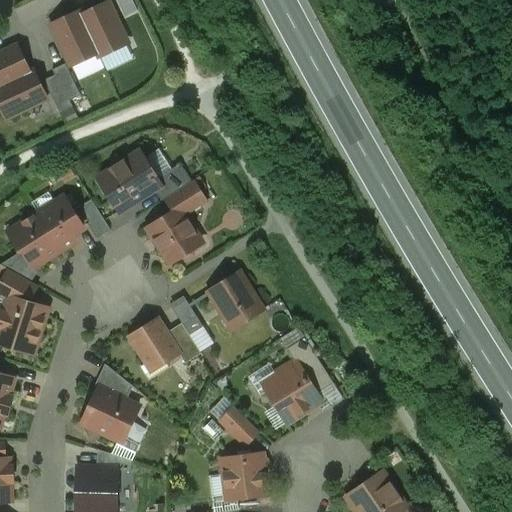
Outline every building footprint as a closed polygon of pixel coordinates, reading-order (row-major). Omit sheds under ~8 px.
[(107,4),(81,16),(80,17),(98,54),(97,54),(100,59),(127,45),(107,4)] [(71,67),(97,54),(98,54),(80,17),(81,16),(80,13),(67,19),(66,17),(50,25),(71,67)] [(0,87),(28,74),(23,62),(25,61),(17,45),(0,53),(0,87)] [(65,63),(51,70),(54,76),(55,75),(68,101),(70,101),(81,96),(65,63)] [(32,72),(28,74),(0,87),(0,107),(6,119),(46,99),(39,83),(38,84),(32,72)] [(55,75),(54,76),(44,81),(59,113),(73,107),(70,101),(68,101),(55,75)] [(119,163),(97,177),(120,213),(136,203),(135,201),(153,189),(160,185),(156,179),(148,166),(149,162),(146,157),(142,155),(139,151),(137,152),(138,154),(121,165),(119,163)] [(191,182),(180,164),(156,179),(160,185),(153,189),(161,201),(163,199),(191,182)] [(180,209),(185,217),(208,202),(194,180),(191,182),(163,199),(172,213),(180,209)] [(64,197),(36,214),(60,253),(68,248),(64,241),(83,229),(64,197)] [(90,200),(84,204),(82,213),(89,223),(87,224),(96,240),(111,231),(90,200)] [(180,209),(172,213),(148,229),(169,263),(181,256),(186,259),(192,255),(193,248),(201,243),(185,217),(180,209)] [(23,252),(32,266),(37,266),(60,253),(36,214),(26,221),(24,232),(17,236),(14,245),(18,251),(21,252),(23,252)] [(8,269),(32,283),(37,273),(32,266),(23,252),(21,252),(1,264),(8,269)] [(32,283),(8,269),(0,283),(0,296),(7,299),(8,297),(29,304),(38,286),(32,283)] [(263,310),(239,273),(209,293),(232,329),(263,310)] [(183,296),(169,305),(181,324),(189,335),(203,326),(183,296)] [(29,304),(8,297),(7,299),(3,312),(0,312),(0,344),(32,355),(47,310),(29,304)] [(167,333),(158,319),(129,338),(146,366),(161,356),(165,363),(179,353),(167,333)] [(185,364),(200,355),(189,335),(181,324),(167,333),(179,353),(185,364)] [(295,361),(317,394),(333,384),(304,338),(286,350),(294,362),(295,361)] [(295,361),(294,362),(274,374),(279,382),(266,390),(286,423),(321,401),(317,394),(295,361)] [(133,387),(105,364),(94,387),(98,389),(99,388),(127,401),(133,387)] [(0,425),(3,414),(7,415),(11,398),(8,397),(12,382),(3,379),(4,376),(0,374),(0,425)] [(99,388),(98,389),(81,424),(122,444),(139,407),(127,401),(99,388)] [(258,432),(233,406),(218,420),(244,446),(258,432)] [(132,461),(98,450),(96,468),(117,468),(116,471),(129,473),(132,461)] [(261,454),(221,460),(227,500),(267,495),(261,454)] [(6,459),(0,459),(0,501),(10,501),(9,482),(13,482),(12,468),(9,468),(8,459),(6,459)] [(96,468),(76,468),(75,511),(116,511),(116,502),(119,499),(119,487),(116,485),(116,471),(117,468),(96,468)] [(401,511),(407,508),(383,473),(345,498),(355,511),(401,511)]
